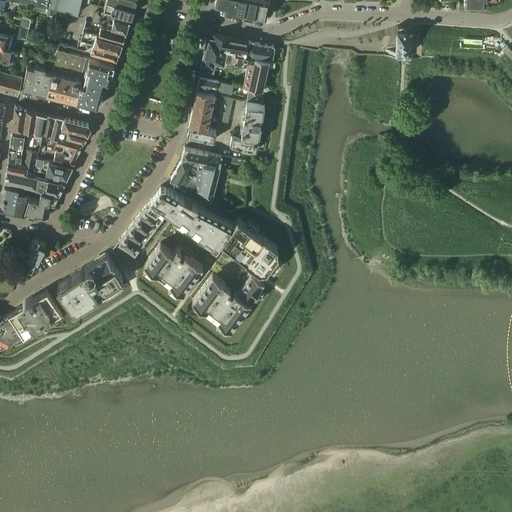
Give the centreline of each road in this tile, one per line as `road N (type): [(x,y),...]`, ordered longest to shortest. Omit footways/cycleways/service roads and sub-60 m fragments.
road 1 (residential): [(201,18),(268,31),(323,13),(405,15)]
road 2 (residential): [(0,306),(105,238)]
